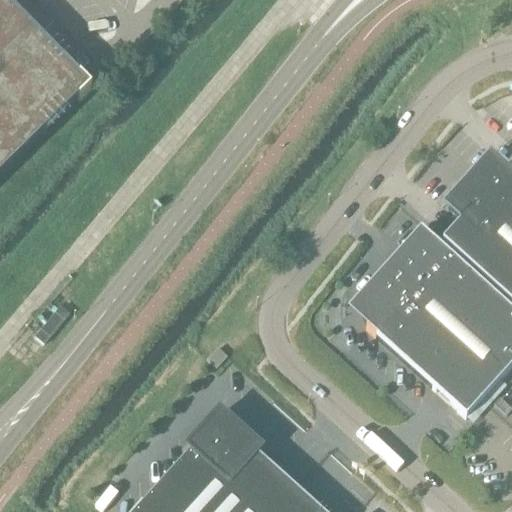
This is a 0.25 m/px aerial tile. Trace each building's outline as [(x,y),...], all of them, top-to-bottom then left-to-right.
[(0,0),(0,177),(89,90),(0,0)] [(441,244),(511,307),(511,165),(507,171),(495,160),(483,169),(472,179),(462,189),(454,202),(461,209),(452,219),(458,225),(441,244)] [(511,369),(511,315),(420,232),(363,295),(366,297),(365,298),(363,300),(362,302),(361,305),(361,306),(361,308),(360,311),(360,313),(361,315),(361,317),(362,320),(362,322),(363,323),(365,325),(366,327),(367,328),(365,331),(465,421),(511,369)] [(217,351),(206,362),(216,371),(226,360),(217,351)] [(138,511),(315,511),(256,458),(261,453),(258,450),(259,449),(258,449),(257,450),(248,442),(249,441),(248,440),(247,441),(218,415),(185,452),(189,455),(138,511)]
